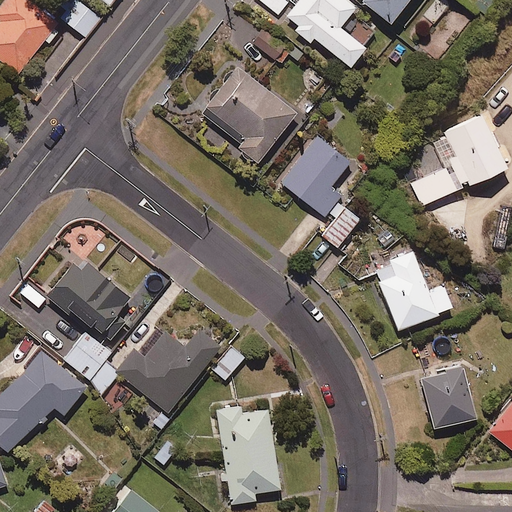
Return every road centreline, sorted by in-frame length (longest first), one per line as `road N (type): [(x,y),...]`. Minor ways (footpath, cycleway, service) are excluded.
road 1 (residential): [(356,511),(350,404),(304,323),(65,133)]
road 2 (secondary): [(65,133),(171,0)]
